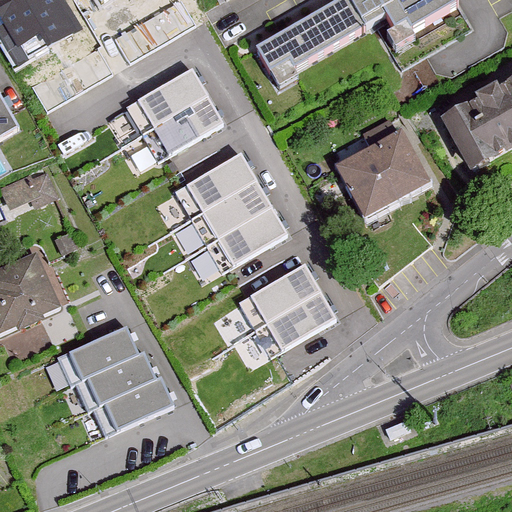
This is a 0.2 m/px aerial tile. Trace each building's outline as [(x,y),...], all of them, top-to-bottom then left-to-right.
[(61,0),(0,0),(0,24),(19,56),(40,46),(47,60),(82,36),(61,0)] [(399,57),(464,18),(453,0),(351,0),(261,54),(280,86),(380,26),(399,57)] [(137,110),(168,163),(223,133),(192,78),(137,110)] [(477,178),(511,157),(511,87),(446,126),(477,178)] [(0,144),(20,133),(0,97),(0,144)] [(369,223),(436,184),(407,133),(339,172),(369,223)] [(186,194),(232,274),(288,243),(240,163),(186,194)] [(30,177),(0,190),(0,194),(10,216),(32,207),(35,213),(60,203),(47,175),(33,181),(30,177)] [(71,237),(54,244),(61,261),(78,253),(71,237)] [(61,314),(35,259),(0,275),(0,334),(3,341),(61,314)] [(250,306),(281,359),(336,328),(305,274),(250,306)] [(127,335),(69,359),(82,390),(86,388),(139,362),(127,335)] [(86,388),(98,414),(156,388),(146,361),(86,388)] [(163,386),(105,412),(117,442),(174,414),(163,386)] [(392,443),(413,434),(408,423),(387,431),(392,443)]
